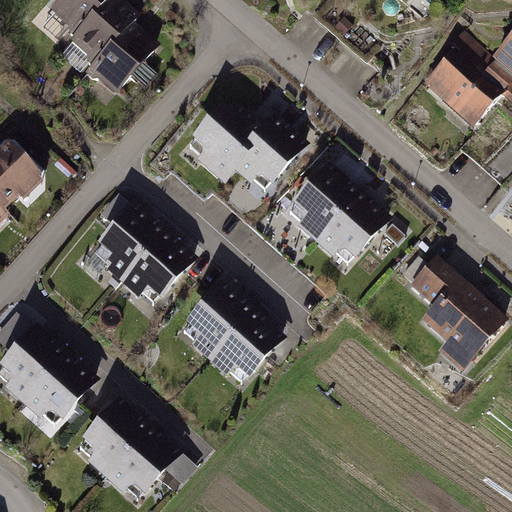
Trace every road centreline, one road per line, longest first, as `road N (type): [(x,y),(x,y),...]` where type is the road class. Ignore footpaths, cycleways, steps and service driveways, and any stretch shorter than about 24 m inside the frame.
road 1 (residential): [(244,22),(0,296)]
road 2 (residential): [(511,250),(244,22)]
